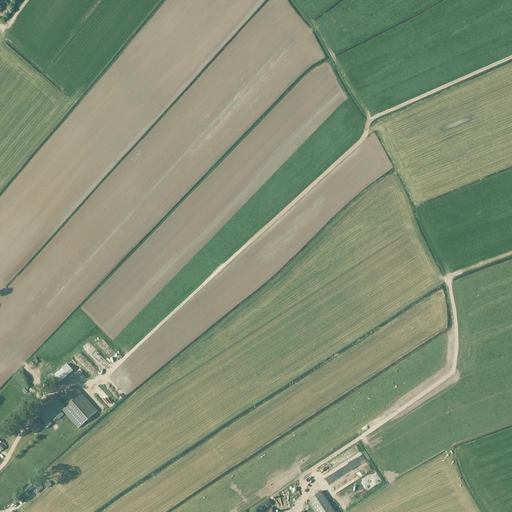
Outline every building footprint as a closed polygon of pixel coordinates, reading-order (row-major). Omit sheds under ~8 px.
[(106,346),(103,351),(110,356),(113,351),(106,346)] [(54,388),(68,376),(62,369),(48,381),(54,388)] [(74,386),(60,399),(56,395),(36,412),(40,418),(37,420),(34,422),(35,424),(30,428),(35,434),(43,427),(43,426),(46,424),(61,410),(78,429),(97,412),(74,386)] [(18,428),(26,421),(23,418),(15,426),(18,428)] [(31,486),(25,492),(29,496),(35,491),(31,486)] [(334,511),(321,491),(306,501),(313,511),(334,511)] [(268,500),(255,509),(256,511),(261,511),(272,505),(268,500)]
